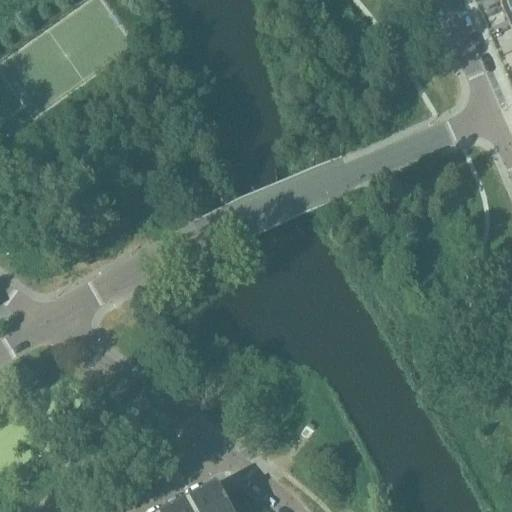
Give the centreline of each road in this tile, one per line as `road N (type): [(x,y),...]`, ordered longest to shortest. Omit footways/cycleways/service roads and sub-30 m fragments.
road 1 (residential): [(45,330),(201,241),(491,113)]
road 2 (residential): [(218,451),(45,330)]
road 3 (residential): [(491,113),(440,0)]
